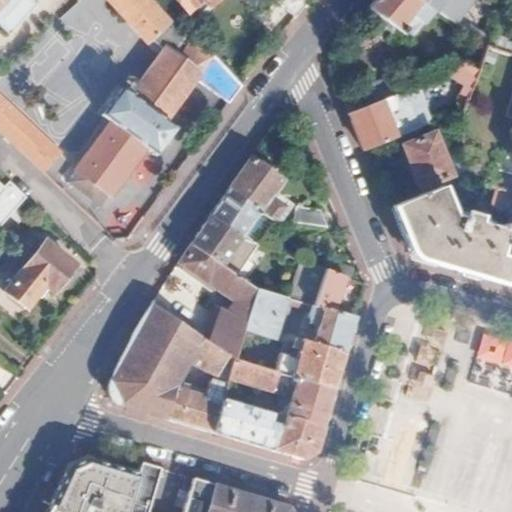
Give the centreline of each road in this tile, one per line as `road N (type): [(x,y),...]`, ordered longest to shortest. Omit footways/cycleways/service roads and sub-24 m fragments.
road 1 (residential): [(292,68),(52,399)]
road 2 (residential): [(334,490),(52,399)]
road 3 (residential): [(292,68),(397,282)]
road 4 (residential): [(397,282),(334,490)]
